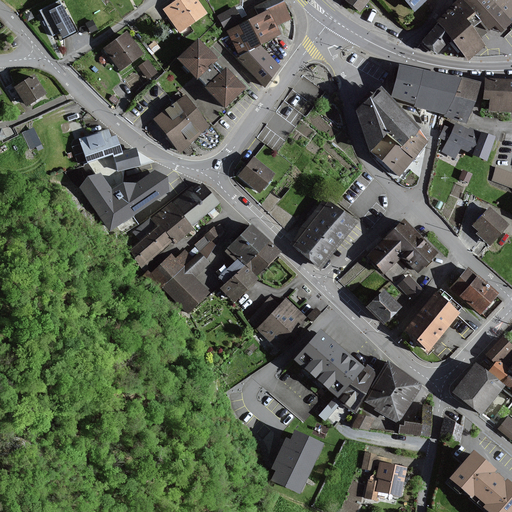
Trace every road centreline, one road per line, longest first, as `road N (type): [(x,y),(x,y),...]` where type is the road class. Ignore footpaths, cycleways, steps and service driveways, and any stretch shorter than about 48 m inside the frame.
road 1 (residential): [(214,172),(161,156),(40,51)]
road 2 (residential): [(317,36),(343,75),(362,156),(406,197)]
road 3 (residential): [(317,36),(214,172)]
road 4 (residential): [(320,281),(439,384)]
road 5 (residential): [(214,172),(320,281)]
road 6 (residential): [(406,197),(511,298)]
road 7 (residential): [(320,281),(406,197)]
road 8 (residential): [(442,393),(421,511)]
